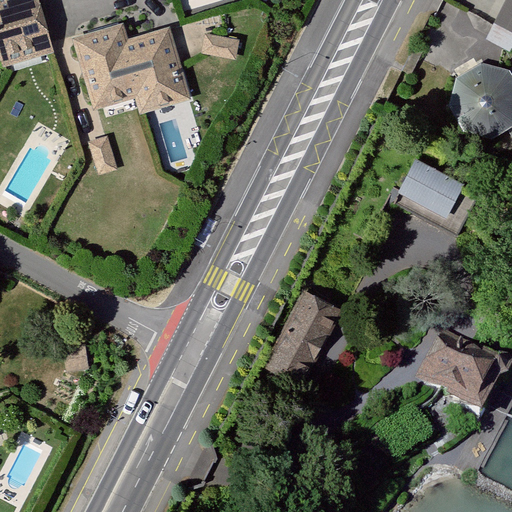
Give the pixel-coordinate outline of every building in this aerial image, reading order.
[(0,0),(0,54),(3,53),(7,66),(56,50),(40,0),(0,0)] [(511,0),(504,0),(485,40),(511,53),(511,50),(511,0)] [(123,19),(72,34),(95,109),(137,97),(141,110),(192,95),(171,27),(129,39),(123,19)] [(236,57),(242,38),(208,28),(202,48),(236,57)] [(511,66),(481,63),(459,75),(452,99),(469,130),(495,135),(511,125),(511,66)] [(108,137),(88,142),(98,177),(118,171),(108,137)] [(415,158),(398,193),(447,217),(465,182),(415,158)] [(347,305),(310,287),(273,361),(310,380),(347,305)] [(510,367),(443,333),(418,380),(485,415),(510,367)]
